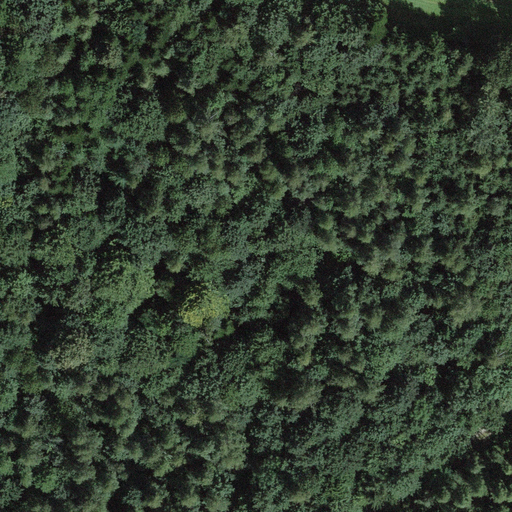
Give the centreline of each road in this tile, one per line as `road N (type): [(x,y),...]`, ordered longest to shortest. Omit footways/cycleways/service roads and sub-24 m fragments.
road 1 (track): [(511,425),(426,311),(319,245),(162,237),(0,244)]
road 2 (track): [(511,428),(375,511)]
